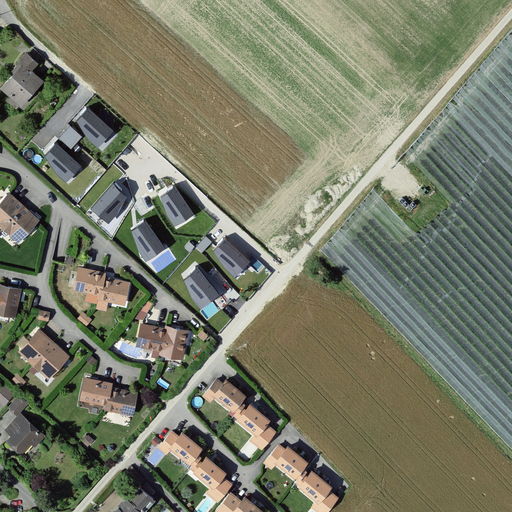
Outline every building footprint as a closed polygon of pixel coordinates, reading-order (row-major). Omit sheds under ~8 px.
[(40,61),(29,51),(22,59),(26,62),(5,86),(24,102),(45,78),(34,68),(40,61)] [(116,126),(89,102),(77,115),(89,135),(99,144),(116,126)] [(72,123),(61,135),(73,145),(83,133),(72,123)] [(84,162),(57,138),(46,151),(57,171),(68,180),(84,162)] [(127,189),(114,178),(90,205),(109,221),(118,211),(127,189)] [(195,209),(175,179),(161,189),(168,211),(175,222),(195,209)] [(39,217),(11,193),(0,205),(0,219),(21,238),(39,217)] [(166,243),(146,214),(132,223),(139,245),(146,257),(166,243)] [(252,254),(225,230),(214,243),(226,263),(236,272),(252,254)] [(75,255),(68,254),(66,261),(74,263),(75,255)] [(220,289),(198,261),(184,271),(192,293),(201,304),(220,289)] [(105,286),(107,276),(108,272),(81,266),(76,288),(102,293),(103,285),(105,286)] [(126,302),(130,281),(107,276),(105,286),(103,285),(102,293),(99,307),(107,308),(109,298),(126,302)] [(1,286),(0,286),(0,309),(17,312),(21,288),(1,284),(1,286)] [(154,302),(148,299),(135,316),(145,318),(154,302)] [(50,311),(42,310),(40,317),(49,319),(50,311)] [(94,318),(85,311),(80,317),(89,325),(94,318)] [(184,355),(189,329),(169,325),(168,327),(142,322),(138,341),(167,347),(166,352),(184,355)] [(68,354),(40,329),(23,349),(51,374),(68,354)] [(209,335),(204,330),(200,334),(206,339),(209,335)] [(28,379),(19,371),(13,378),(22,385),(28,379)] [(113,382),(87,377),(84,396),(109,401),(112,387),(113,382)] [(248,393),(229,377),(221,388),(218,391),(240,409),(237,413),(242,417),(249,408),(245,405),(247,402),(243,399),(248,393)] [(3,390),(0,393),(0,399),(5,403),(14,392),(4,383),(1,388),(3,390)] [(218,391),(221,388),(215,383),(206,393),(212,398),(218,391)] [(112,387),(109,401),(108,407),(133,411),(137,392),(112,387)] [(28,402),(20,394),(10,406),(18,413),(28,402)] [(259,430),(260,431),(267,422),(272,416),(253,402),(249,408),(242,417),(259,430)] [(46,434),(21,413),(9,427),(16,432),(10,439),(23,450),(32,439),(37,444),(46,434)] [(260,431),(259,430),(253,438),(264,446),(277,430),(267,422),(260,431)] [(204,445),(186,430),(180,438),(175,444),(197,462),(194,465),(198,469),(207,458),(199,452),(204,445)] [(175,444),(180,438),(172,432),(161,445),(169,451),(175,444)] [(96,438),(90,434),(85,440),(91,444),(96,438)] [(163,438),(158,434),(153,440),(158,445),(163,438)] [(280,458),(288,449),(281,444),(267,461),(274,466),(280,458)] [(299,474),(310,460),(292,444),(288,449),(280,458),(299,474)] [(190,465),(193,461),(174,446),(172,450),(190,465)] [(210,454),(207,458),(198,469),(216,483),(217,484),(224,475),(228,470),(210,454)] [(193,465),(189,469),(198,477),(201,474),(193,465)] [(321,497),(322,498),(330,488),(334,484),(315,469),(304,483),(321,497)] [(203,475),(199,480),(208,487),(212,482),(203,475)] [(217,484),(216,483),(209,490),(219,499),(233,483),(224,475),(217,484)] [(143,504),(152,495),(141,484),(132,494),(143,504)] [(322,498),(321,497),(315,504),(324,511),(326,511),(340,496),(330,488),(322,498)] [(243,500),(233,492),(219,509),(222,511),(233,511),(236,509),(243,500)] [(243,500),(236,509),(239,511),(265,511),(267,510),(248,494),(243,500)] [(141,511),(145,509),(130,496),(126,501),(125,500),(121,504),(123,505),(118,511),(117,510),(114,511),(141,511)]
